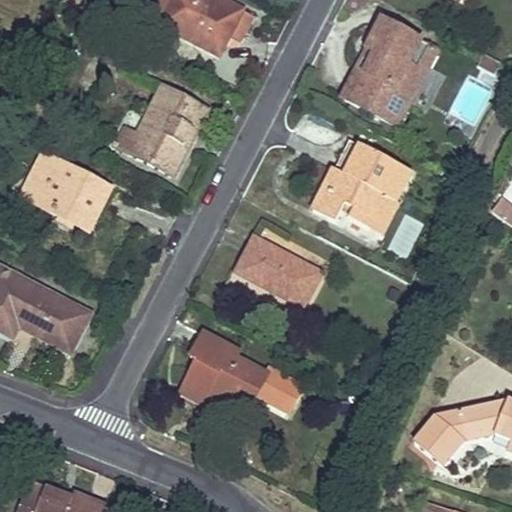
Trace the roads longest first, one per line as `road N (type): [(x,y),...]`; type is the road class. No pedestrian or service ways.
road 1 (residential): [(95,437),(323,0)]
road 2 (residential): [(244,511),(210,486),(95,437)]
